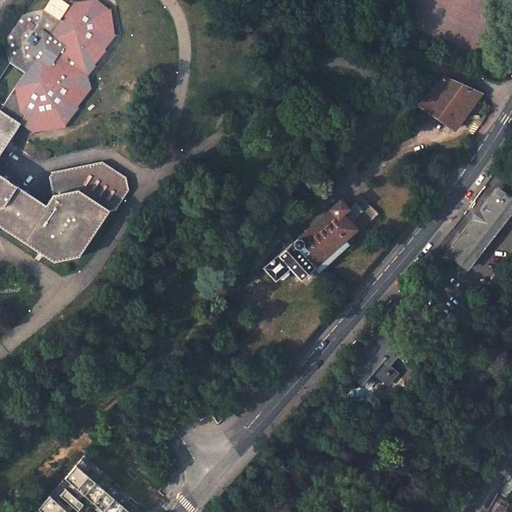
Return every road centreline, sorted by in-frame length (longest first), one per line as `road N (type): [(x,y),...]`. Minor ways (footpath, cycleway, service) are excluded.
road 1 (tertiary): [(181,511),(511,110)]
road 2 (unknown): [(163,0),(178,9),(181,30),(172,134),(106,260),(0,349)]
